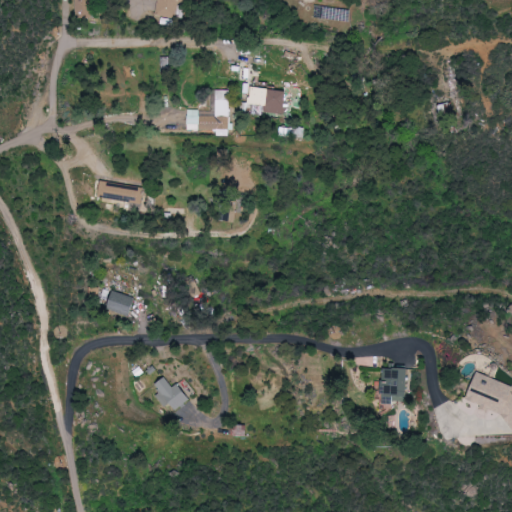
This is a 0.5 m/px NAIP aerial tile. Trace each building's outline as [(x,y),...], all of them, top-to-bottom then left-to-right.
[(94,17),(94,0),(75,0),(75,17),(94,17)] [(153,0),(158,1),(156,16),(176,19),(179,3),(191,5),(191,0),(153,0)] [(161,57),(162,71),(171,71),(170,57),(161,57)] [(249,105),(267,106),(267,112),(287,114),(288,108),(286,108),(287,91),(251,88),(249,105)] [(229,130),(229,90),(216,90),(216,115),(200,115),(200,110),(188,110),(188,130),(229,130)] [(98,198),(142,205),(145,188),(101,181),(98,198)] [(107,311),(133,316),(137,297),(111,292),(107,311)] [(410,370),(383,369),(382,405),(396,405),(396,397),(409,398),(410,370)] [(511,417),(511,424),(511,427),(511,400),(511,399),(511,384),(478,374),(469,403),(511,417)] [(165,407),(171,403),(177,410),(192,399),(180,383),(174,388),(167,378),(156,386),(161,392),(156,396),(165,407)]
